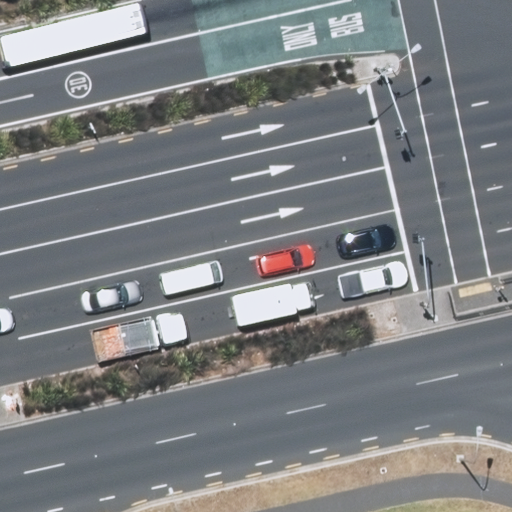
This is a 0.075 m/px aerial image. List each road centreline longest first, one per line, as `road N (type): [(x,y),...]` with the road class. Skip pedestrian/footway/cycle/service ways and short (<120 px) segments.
road 1 (primary): [(0,248),(451,152),(511,151)]
road 2 (primary): [(493,371),(0,481)]
